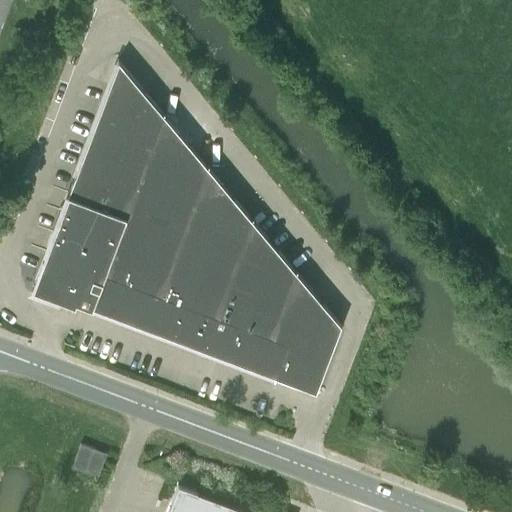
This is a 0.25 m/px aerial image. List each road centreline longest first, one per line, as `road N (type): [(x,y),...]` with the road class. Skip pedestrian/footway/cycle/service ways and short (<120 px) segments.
road 1 (unknown): [(323,410),(357,319),(352,285),(128,31),(99,34),(89,55),(23,271)]
road 2 (residential): [(421,511),(0,352)]
road 3 (unknown): [(23,271),(246,381),(323,410)]
